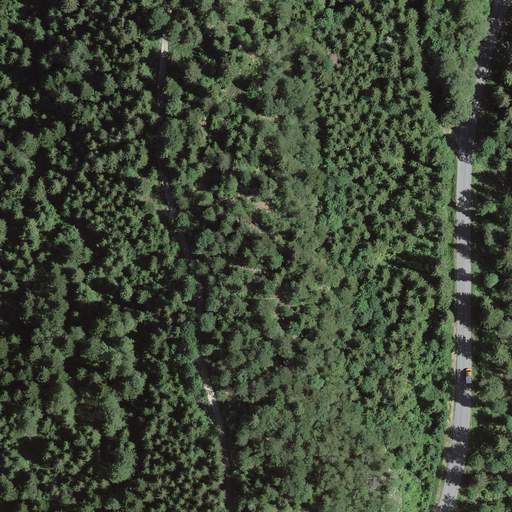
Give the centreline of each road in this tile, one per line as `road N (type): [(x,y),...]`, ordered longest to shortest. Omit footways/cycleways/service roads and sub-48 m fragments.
road 1 (track): [(227,511),(221,436),(200,370),(196,285),(160,159),(167,0)]
road 2 (secondary): [(444,511),(462,416),(464,161),(501,0)]
